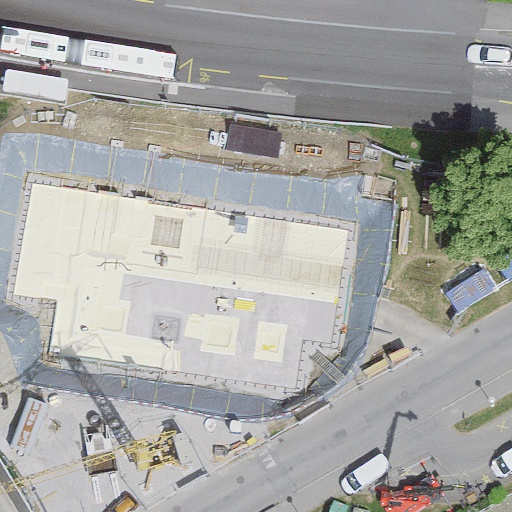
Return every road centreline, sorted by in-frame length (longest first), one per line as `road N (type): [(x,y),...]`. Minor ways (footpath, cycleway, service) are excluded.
road 1 (secondary): [(511,68),(169,30),(0,2)]
road 2 (unclassified): [(511,337),(202,511)]
